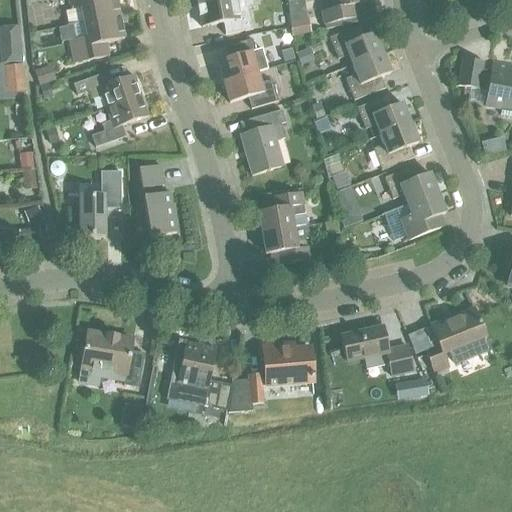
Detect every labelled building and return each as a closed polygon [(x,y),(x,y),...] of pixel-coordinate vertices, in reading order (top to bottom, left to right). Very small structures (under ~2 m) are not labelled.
[(83,25),(118,18),(114,0),(67,0),(70,11),(65,12),(68,27),(83,24),(83,25)] [(197,7),(201,28),(222,24),(224,36),(251,31),(247,9),(252,8),(250,0),(234,0),(197,7)] [(363,4),(362,0),(328,0),(331,11),(320,13),(323,26),(355,19),(352,7),(363,4)] [(86,39),(76,41),(67,42),(72,65),(108,58),(105,44),(123,40),(118,18),(83,25),(86,39)] [(306,19),(289,23),(292,38),(309,34),(306,19)] [(351,67),(381,55),(373,35),(364,38),(359,27),(328,39),(337,61),(347,57),(351,67)] [(227,60),(216,63),(222,84),(256,74),(267,70),(261,50),(254,52),(251,40),(224,48),(227,60)] [(18,48),(0,49),(0,64),(19,64),(18,48)] [(291,52),(281,55),(284,65),(295,62),(291,52)] [(309,53),(295,58),(300,71),(313,65),(309,53)] [(381,55),(351,67),(355,77),(344,81),(353,102),(384,90),(380,79),(389,75),(381,55)] [(511,118),(511,74),(511,75),(511,73),(511,68),(491,65),(489,72),(481,71),(483,64),(461,60),(456,87),(486,92),(483,107),(500,110),(499,116),(511,118)] [(52,66),(35,71),(40,85),(57,80),(52,66)] [(6,96),(23,94),(21,67),(4,68),(6,96)] [(259,85),(256,74),(222,84),(228,105),(247,99),(250,111),(277,103),(271,82),(259,85)] [(105,110),(140,98),(132,77),(106,86),(102,75),(72,86),(76,97),(89,92),(92,100),(101,97),(105,110)] [(49,85),(41,87),(45,99),(53,96),(49,85)] [(378,137),(409,125),(401,105),(391,108),(387,97),(356,109),(364,131),(374,127),(378,137)] [(140,98),(105,110),(110,122),(100,125),(103,133),(90,138),(94,149),(124,138),(121,127),(147,118),(140,98)] [(24,101),(13,102),(14,118),(26,117),(24,101)] [(321,107),(312,110),(315,119),(324,116),(321,107)] [(281,112),(247,121),(250,133),(239,136),(251,177),(282,168),(275,142),(284,140),(280,126),(284,124),(281,112)] [(325,117),(314,121),(318,132),(329,129),(325,117)] [(409,125),(378,137),(382,147),(372,151),(380,172),(411,160),(407,149),(417,145),(409,125)] [(56,128),(47,131),(51,145),(60,142),(56,128)] [(30,153),(18,155),(20,169),(32,168),(30,153)] [(137,171),(141,189),(137,190),(139,201),(142,200),(149,239),(175,234),(169,194),(153,197),(152,189),(163,187),(159,167),(137,171)] [(414,167),(383,180),(391,201),(402,197),(406,207),(436,195),(428,175),(419,178),(414,167)] [(34,172),(23,173),(27,190),(37,188),(35,174),(34,172)] [(78,212),(66,212),(66,224),(78,224),(78,227),(78,238),(104,238),(104,210),(120,210),(119,173),(99,174),(100,198),(78,198),(78,212)] [(344,177),(332,181),(336,193),(348,189),(344,177)] [(260,235),(305,227),(300,194),(269,199),(271,211),(257,214),(260,235)] [(399,219),(406,238),(408,242),(439,230),(434,219),(444,215),(436,195),(406,207),(409,215),(399,219)] [(38,205),(24,210),(30,225),(44,219),(38,205)] [(355,206),(339,213),(343,230),(362,223),(355,206)] [(308,261),(304,240),(309,240),(306,227),(305,227),(260,235),(264,256),(278,254),(280,266),(308,261)] [(40,228),(21,230),(21,239),(41,238),(40,228)] [(358,262),(356,248),(342,251),(345,264),(358,262)] [(345,264),(342,251),(330,253),(333,266),(345,264)] [(437,347),(424,352),(433,374),(447,369),(442,356),(449,353),(454,365),(489,351),(484,339),(472,309),(429,326),(437,347)] [(340,338),(346,363),(385,354),(390,378),(412,373),(406,347),(386,352),(381,329),(340,338)] [(80,369),(77,386),(97,390),(98,381),(123,385),(122,387),(137,389),(143,355),(129,353),(131,341),(86,333),(80,369)] [(177,342),(165,401),(226,413),(231,387),(208,382),(214,355),(215,350),(198,347),(177,342)] [(312,384),(309,350),(277,352),(277,346),(261,348),(264,375),(247,377),(247,381),(233,382),(227,410),(226,415),(251,413),(251,406),(262,405),(261,388),(312,384)] [(424,381),(405,384),(407,397),(426,394),(424,381)]
